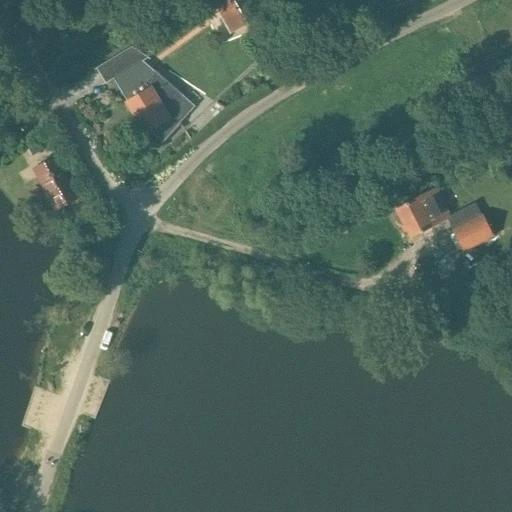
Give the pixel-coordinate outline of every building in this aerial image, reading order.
[(248,24),(234,0),(210,0),(231,35),(248,24)] [(148,57),(132,46),(98,68),(107,82),(113,79),(142,60),(148,57)] [(155,72),(142,60),(113,79),(127,101),(126,102),(146,134),(150,131),(164,144),(190,115),(179,97),(182,95),(155,71),(155,72)] [(39,143),(29,149),(33,156),(43,150),(39,143)] [(80,198),(56,155),(33,169),(56,211),(80,198)] [(449,216),(435,188),(396,207),(412,238),(448,220),(464,253),(494,237),(477,203),(449,216)]
